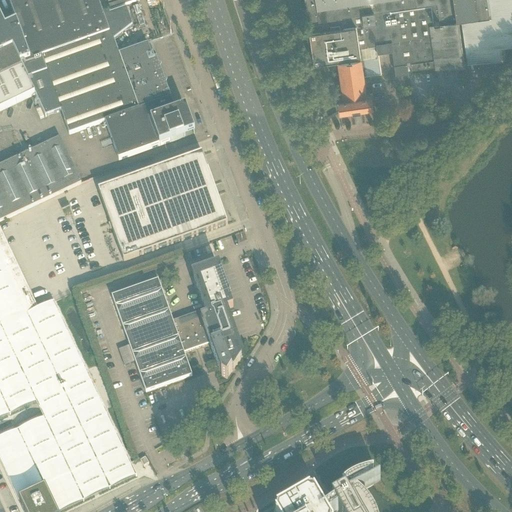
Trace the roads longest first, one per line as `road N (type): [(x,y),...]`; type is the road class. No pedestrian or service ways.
road 1 (unclassified): [(242,444),(234,415),(280,333),(284,293),(178,0)]
road 2 (primary): [(214,0),(288,194),(386,362)]
road 3 (unknown): [(215,140),(92,184),(85,207),(99,259),(128,261),(240,210)]
road 4 (primary): [(357,263),(281,114),(239,0)]
road 5 (secondary): [(237,476),(400,385)]
road 6 (secondary): [(386,362),(242,444)]
road 7 (primary): [(400,385),(459,472),(498,511)]
road 8 (residential): [(314,136),(416,124),(465,99)]
road 9 (primary): [(511,471),(418,354)]
road 10 (unclassified): [(314,136),(264,0)]
road 11 (secondary): [(242,444),(121,511)]
road 12 (unclassified): [(357,263),(314,136)]
